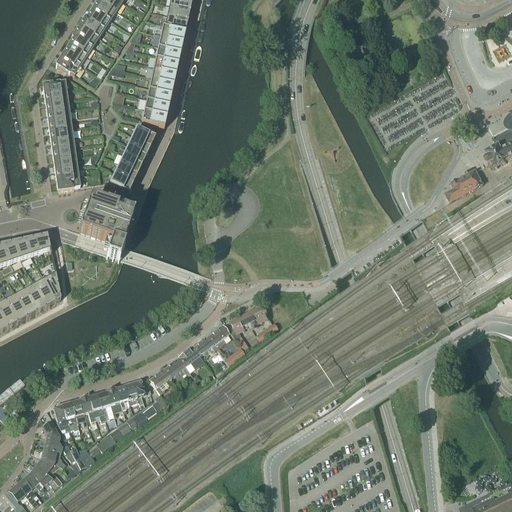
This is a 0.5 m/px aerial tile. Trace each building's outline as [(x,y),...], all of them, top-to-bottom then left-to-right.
[(145,128),(140,127),(143,116),(145,106),(147,95),(150,85),(152,74),(154,63),(157,53),(159,42),(161,31),(163,32),(166,22),(168,12),(170,2),(170,0),(126,0),(121,8),(115,18),(109,27),(103,35),(97,44),(91,53),(85,62),(79,71),(72,81),(65,76),(58,88),(64,87),(65,97),(67,107),(68,116),(69,126),(71,135),(72,145),(73,154),(75,164),(76,173),(77,183),(79,193),(94,191),(108,189),(113,179),(117,170),(122,161),(126,151),(131,142),(135,133),(142,136),(145,128)] [(97,5),(97,6),(115,18),(117,15),(121,9),(107,0),(100,0),(98,4),(97,5)] [(107,0),(121,9),(126,0),(107,0)] [(188,16),(191,6),(170,2),(168,12),(188,16)] [(115,18),(97,6),(96,6),(97,6),(91,14),(91,15),(109,27),(115,18)] [(186,26),(188,16),(168,12),(166,22),(186,26)] [(84,22),(84,23),(103,35),(109,27),(91,15),(86,23),(85,23),(84,22)] [(166,22),(163,32),(184,36),(186,26),(166,22)] [(78,31),(78,32),(97,45),(103,35),(84,23),(83,23),(80,29),(78,31)] [(159,42),(182,47),(184,36),(163,32),(161,31),(159,42)] [(72,41),(71,41),(91,54),(97,45),(78,32),(77,32),(73,39),(72,41)] [(68,50),(67,51),(85,63),(91,54),(71,41),(71,42),(72,42),(73,43),(68,50)] [(179,58),(182,47),(159,42),(157,53),(179,58)] [(62,59),(61,60),(80,72),(85,63),(67,51),(67,52),(62,59)] [(177,68),(179,58),(157,53),(154,63),(177,68)] [(56,69),(55,70),(56,70),(58,71),(66,76),(67,78),(68,78),(73,82),(80,72),(61,60),(61,61),(56,67),(56,69)] [(175,79),(177,68),(154,63),(152,74),(175,79)] [(172,89),(175,79),(152,74),(150,85),(172,89)] [(170,100),(172,89),(150,85),(147,95),(170,100)] [(65,97),(64,87),(58,88),(42,90),(43,100),(65,97)] [(168,111),(170,100),(147,95),(145,106),(168,111)] [(67,107),(65,97),(43,100),(45,110),(67,107)] [(166,121),(168,111),(145,106),(143,116),(166,121)] [(68,116),(67,107),(45,110),(46,119),(68,116)] [(69,126),(68,116),(46,119),(47,129),(69,126)] [(163,132),(166,121),(143,116),(140,127),(145,128),(163,132)] [(483,164),(486,169),(486,170),(490,168),(493,172),(511,161),(511,120),(510,122),(508,122),(506,123),(509,126),(511,132),(495,142),(495,141),(494,141),(493,141),(492,141),(492,142),(492,143),(493,144),(494,144),(497,150),(484,157),(487,161),(483,164)] [(71,135),(69,126),(47,129),(49,138),(71,135)] [(150,151),(154,142),(142,136),(135,133),(131,142),(150,151)] [(72,145),(71,135),(49,138),(50,148),(72,145)] [(150,151),(131,142),(126,151),(145,160),(150,151)] [(73,154),(72,145),(50,148),(52,157),(73,154)] [(145,160),(126,151),(122,161),(141,170),(145,160)] [(75,164),(73,154),(52,157),(53,167),(75,164)] [(141,170),(122,161),(117,170),(137,179),(141,170)] [(76,173),(75,164),(53,167),(54,176),(76,173)] [(132,188),(137,179),(117,170),(113,179),(132,188)] [(77,183),(76,173),(54,176),(56,186),(77,183)] [(449,206),(482,187),(475,173),(450,187),(453,193),(445,197),(449,206)] [(113,179),(109,189),(113,191),(128,198),(133,188),(132,188),(113,179)] [(79,193),(77,183),(56,186),(57,196),(79,193)] [(129,229),(133,219),(117,213),(105,209),(89,204),(86,213),(85,213),(81,227),(78,236),(110,247),(108,252),(107,257),(105,261),(118,265),(119,261),(121,256),(123,250),(122,249),(125,241),(126,240),(129,230),(129,231),(129,229)] [(0,335),(60,303),(55,281),(50,256),(47,244),(42,240),(0,248),(0,335)] [(260,309),(240,319),(248,334),(257,330),(256,327),(266,321),(268,320),(264,312),(263,312),(268,309),(263,299),(257,302),(257,303),(260,309)] [(229,325),(224,328),(234,343),(240,340),(239,338),(238,336),(242,334),(243,335),(244,337),(248,334),(240,319),(228,325),(229,325)] [(273,327),(255,339),(259,345),(277,333),(273,327)] [(221,329),(220,330),(206,341),(215,353),(217,351),(217,352),(225,346),(222,343),(228,338),(221,329)] [(234,343),(243,356),(248,352),(240,340),(234,343)] [(213,354),(215,353),(206,341),(191,351),(198,361),(211,351),(213,354)] [(184,371),(198,361),(191,351),(177,362),(184,371)] [(240,351),(224,363),(227,367),(228,368),(229,369),(244,358),(240,351)] [(190,378),(184,371),(177,362),(163,373),(169,382),(182,373),(187,380),(190,378)] [(165,385),(169,382),(163,373),(148,384),(159,398),(163,395),(163,394),(169,390),(165,385)] [(23,383),(0,399),(0,407),(3,408),(27,389),(27,385),(26,383),(23,383)] [(138,384),(131,386),(133,392),(137,406),(138,406),(138,409),(140,412),(140,413),(144,410),(143,407),(141,401),(141,400),(146,399),(150,397),(148,391),(143,392),(141,386),(138,384)] [(122,389),(127,404),(129,409),(137,406),(133,392),(131,386),(122,389)] [(122,389),(114,392),(118,407),(120,415),(122,414),(122,417),(125,417),(122,406),(127,404),(122,389)] [(114,416),(120,415),(118,407),(114,392),(105,394),(109,409),(113,421),(116,420),(114,416)] [(105,411),(109,409),(105,394),(96,397),(104,424),(109,423),(105,411)] [(105,426),(104,424),(96,397),(87,400),(92,417),(94,416),(94,418),(93,419),(94,421),(98,420),(101,427),(105,426)] [(161,411),(166,407),(160,398),(154,402),(161,411)] [(95,424),(94,421),(93,419),(94,418),(94,416),(92,417),(87,400),(78,402),(83,418),(87,416),(90,425),(95,424)] [(87,430),(83,418),(78,402),(69,405),(74,422),(76,422),(77,424),(75,424),(76,427),(82,425),(84,431),(87,430)] [(76,427),(75,424),(77,424),(76,422),(74,422),(69,405),(60,408),(69,434),(73,433),(73,434),(78,433),(76,427)] [(52,413),(49,414),(51,419),(52,421),(54,420),(54,421),(56,426),(57,429),(60,434),(65,433),(65,435),(69,434),(60,408),(53,410),(52,413)] [(151,408),(142,415),(146,421),(156,414),(151,408)] [(1,410),(0,410),(0,423),(4,428),(9,423),(2,416),(5,414),(1,410)] [(141,414),(132,420),(133,420),(137,428),(138,429),(147,424),(146,423),(141,414)] [(131,432),(137,428),(132,421),(126,425),(131,432)] [(49,426),(42,430),(50,443),(50,444),(58,446),(62,452),(70,465),(73,469),(71,471),(72,472),(66,478),(70,482),(80,473),(80,472),(78,469),(73,462),(71,458),(69,455),(66,448),(64,449),(60,441),(58,442),(49,426)] [(122,438),(130,433),(126,426),(117,431),(117,432),(122,438)] [(122,439),(122,438),(117,432),(110,437),(115,444),(122,439)] [(109,437),(102,442),(107,449),(107,450),(115,445),(114,444),(109,437)] [(101,456),(107,450),(102,442),(95,449),(101,456)] [(44,446),(42,453),(56,456),(60,457),(61,457),(62,452),(58,446),(50,444),(50,443),(45,446),(44,446)] [(91,452),(87,456),(91,461),(99,454),(95,449),(91,452)] [(42,453),(40,462),(53,465),(60,471),(61,473),(65,469),(61,465),(61,464),(60,462),(59,462),(60,457),(56,456),(42,453)] [(77,456),(71,458),(73,462),(78,469),(80,472),(85,471),(86,470),(85,470),(81,464),(79,462),(78,459),(77,456)] [(87,456),(78,459),(79,462),(86,470),(94,464),(93,464),(93,463),(91,461),(87,456)] [(40,462),(35,470),(50,482),(58,490),(62,487),(55,480),(55,479),(52,477),(60,471),(53,465),(40,462)] [(35,470),(29,477),(42,492),(42,491),(48,487),(54,494),(58,490),(50,482),(35,470)] [(29,477),(22,483),(33,496),(37,492),(38,494),(39,495),(43,492),(42,491),(42,492),(29,477)] [(22,483),(15,490),(23,499),(24,499),(28,504),(34,511),(38,508),(32,501),(35,498),(33,496),(22,483)] [(511,511),(511,490),(510,487),(469,506),(471,511),(469,511),(511,511)] [(15,490),(8,496),(13,502),(10,504),(10,505),(16,511),(14,511),(22,511),(17,505),(23,499),(15,490)]
